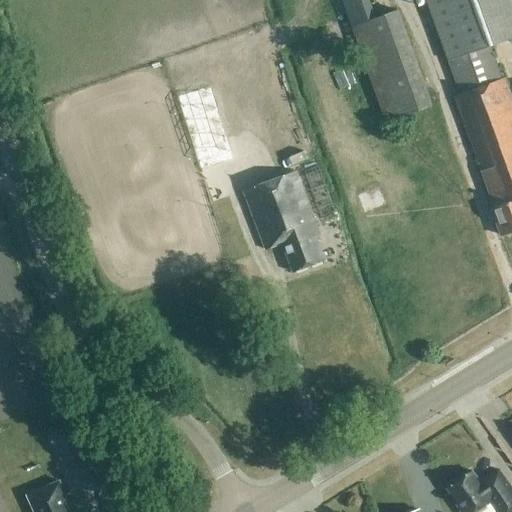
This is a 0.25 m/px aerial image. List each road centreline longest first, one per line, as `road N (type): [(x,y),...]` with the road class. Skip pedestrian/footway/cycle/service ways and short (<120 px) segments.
road 1 (unclassified): [(246,511),(187,425),(120,374),(71,319),(0,129)]
road 2 (tertiary): [(251,511),(511,353)]
